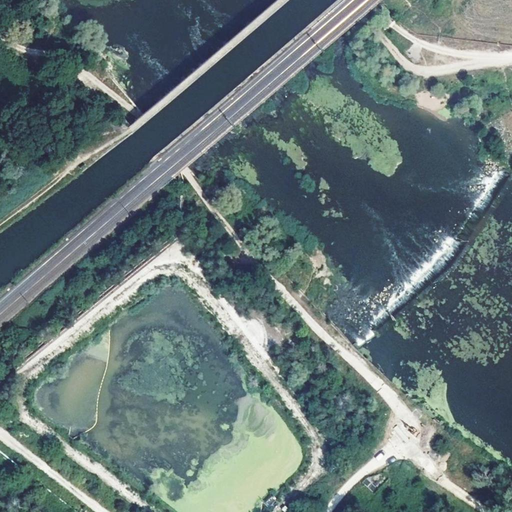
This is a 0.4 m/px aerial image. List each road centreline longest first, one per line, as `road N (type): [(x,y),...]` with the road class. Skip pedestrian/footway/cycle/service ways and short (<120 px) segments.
road 1 (track): [(328,511),(397,438),(397,409),(259,267),(123,103),(60,55),(0,34)]
road 2 (track): [(367,0),(424,47),(511,59)]
road 3 (track): [(113,511),(0,433)]
road 4 (track): [(43,52),(26,100),(33,134),(67,170)]
road 5 (track): [(397,438),(497,511)]
